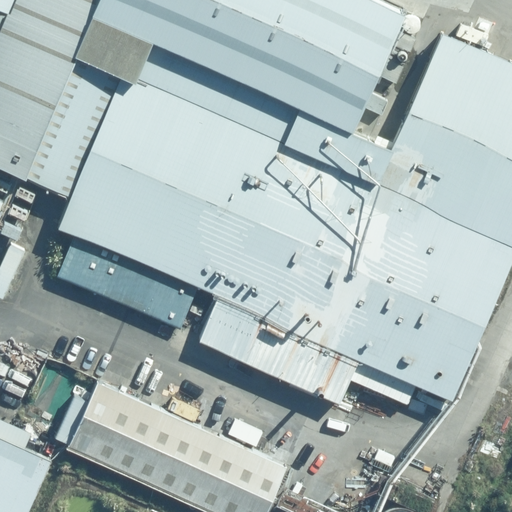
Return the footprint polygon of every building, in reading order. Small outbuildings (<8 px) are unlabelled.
[(0,0),(0,4),(13,10),(17,0),(0,0)] [(74,44),(93,0),(17,0),(0,39),(0,152),(21,162),(74,44)] [(403,0),(93,0),(74,44),(130,69),(333,159),(403,0)] [(0,39),(13,10),(0,4),(0,39)] [(448,388),(511,243),(511,54),(445,25),(376,179),(333,159),(130,69),(78,187),(64,217),(225,289),(204,337),(341,398),(363,350),(448,388)] [(130,69),(74,44),(21,162),(78,187),(130,69)] [(0,294),(5,297),(27,247),(16,242),(38,193),(0,176),(0,251),(3,253),(0,259),(0,294)] [(268,511),(292,459),(100,374),(73,435),(246,511),(268,511)] [(0,511),(28,511),(54,455),(0,430),(0,511)]
